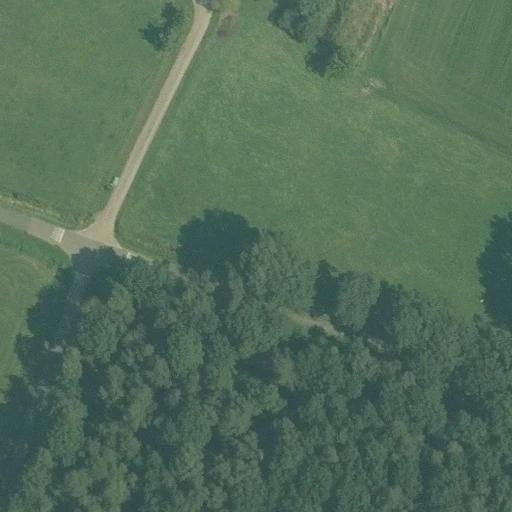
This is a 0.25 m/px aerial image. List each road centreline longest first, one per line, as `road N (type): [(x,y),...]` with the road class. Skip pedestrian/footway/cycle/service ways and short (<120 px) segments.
road 1 (unclassified): [(511,399),(93,247)]
road 2 (unclassified): [(0,509),(93,247)]
road 3 (unknown): [(195,0),(194,26),(93,247)]
